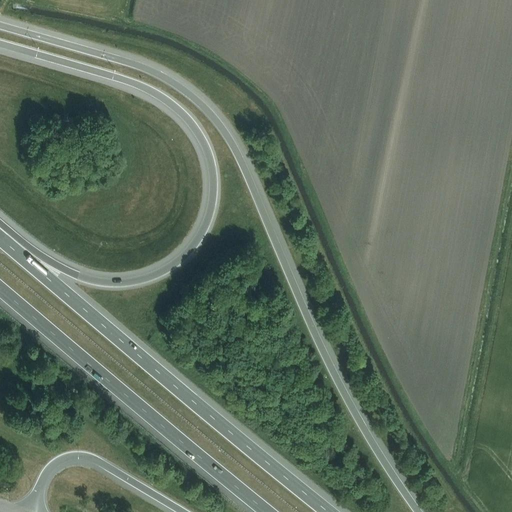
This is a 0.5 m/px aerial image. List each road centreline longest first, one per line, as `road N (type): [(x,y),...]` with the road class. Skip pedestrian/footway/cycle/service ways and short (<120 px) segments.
road 1 (motorway): [(421,511),(341,384),(223,126),(175,82),(144,67),(0,26)]
road 2 (motorway): [(0,47),(158,99),(196,134),(211,187),(187,254),(142,282),(87,282),(0,231)]
road 3 (motorway): [(326,511),(0,238)]
road 4 (motorway): [(0,290),(263,511)]
road 5 (motorway): [(30,511),(45,471),(82,457),(181,511)]
